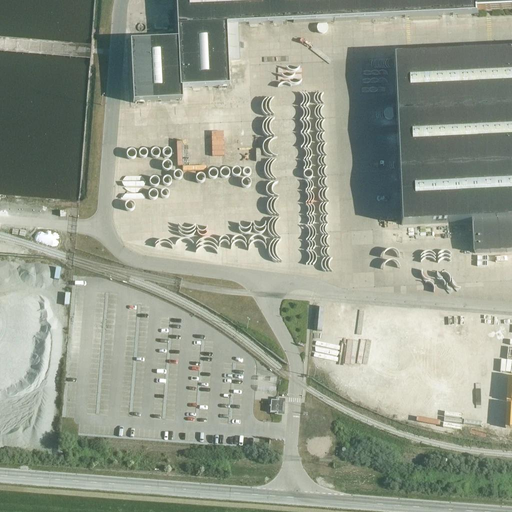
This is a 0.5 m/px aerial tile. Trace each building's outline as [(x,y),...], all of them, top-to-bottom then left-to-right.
[(511,0),(170,0),(174,90),(223,88),(221,22),(511,10),(511,0)] [(300,33),(302,57),(317,56),(316,41),(330,40),(330,34),(320,34),(320,32),(300,33)] [(511,53),(399,59),(406,227),(476,223),(478,255),(511,253),(511,53)] [(161,121),(161,132),(184,131),(184,120),(161,121)] [(309,130),(291,130),(292,153),(310,153),(309,130)] [(148,158),(131,158),(131,147),(123,147),(123,159),(118,159),(119,171),(156,170),(156,146),(148,146),(148,158)] [(291,166),(310,166),(310,155),(291,155),(291,166)] [(155,182),(148,182),(147,180),(147,197),(149,192),(152,195),(147,198),(154,198),(156,194),(162,201),(172,193),(185,199),(185,206),(224,205),(234,210),(234,216),(236,218),(250,218),(249,176),(246,173),(195,174),(195,165),(187,166),(187,169),(192,169),(188,172),(191,176),(158,177),(155,182)] [(385,367),(388,352),(381,351),(382,345),(384,345),(370,343),(369,346),(364,345),(361,368),(365,368),(364,381),(372,382),(371,385),(383,386),(384,376),(385,367)] [(334,356),(319,357),(319,358),(311,358),(312,371),(318,370),(319,381),(325,380),(324,368),(335,367),(334,356)] [(284,418),(285,401),(278,401),(278,403),(272,402),(271,415),(278,415),(278,418),(284,418)]
